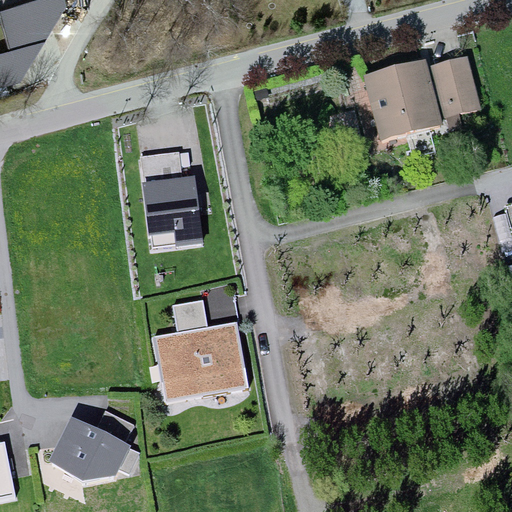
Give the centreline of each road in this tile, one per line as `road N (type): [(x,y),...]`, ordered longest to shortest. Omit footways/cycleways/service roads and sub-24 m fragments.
road 1 (residential): [(500,0),(0,133)]
road 2 (unknown): [(248,243),(395,225),(418,232),(446,264),(461,324),(454,354),(426,376),(288,429)]
